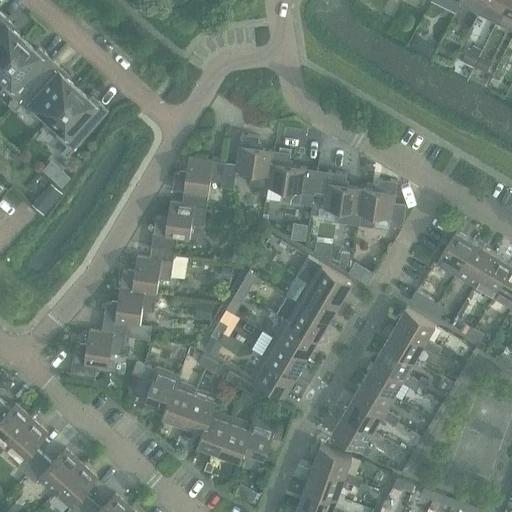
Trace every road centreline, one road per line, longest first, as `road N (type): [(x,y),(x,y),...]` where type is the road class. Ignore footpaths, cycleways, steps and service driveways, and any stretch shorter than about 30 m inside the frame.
road 1 (residential): [(511,239),(288,100),(286,50)]
road 2 (residential): [(14,358),(92,271),(183,124)]
road 3 (residential): [(179,511),(14,358)]
road 4 (residential): [(183,124),(35,0)]
road 5 (residential): [(183,124),(225,67),(286,50)]
